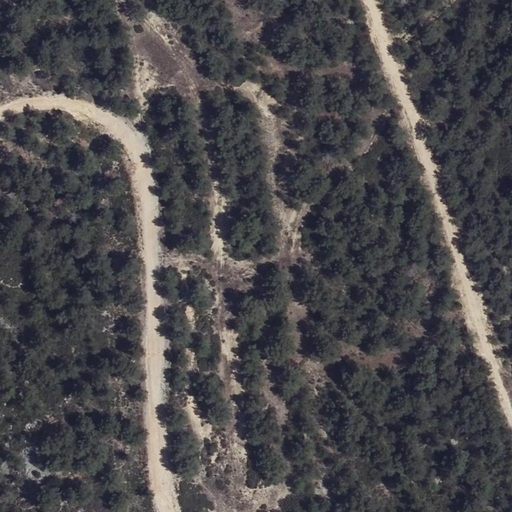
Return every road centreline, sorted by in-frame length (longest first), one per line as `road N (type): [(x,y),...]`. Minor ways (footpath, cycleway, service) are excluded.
road 1 (track): [(182,511),(154,396),(140,161),(116,130),(85,111),(44,105),(0,117)]
road 2 (track): [(511,416),(365,0)]
